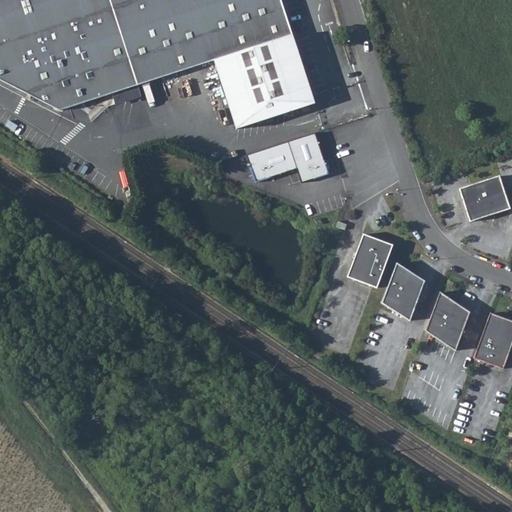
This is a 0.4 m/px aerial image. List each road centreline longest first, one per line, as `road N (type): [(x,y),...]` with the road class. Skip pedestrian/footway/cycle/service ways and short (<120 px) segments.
road 1 (unclassified): [(349,0),(422,222),(443,248),(511,280)]
road 2 (track): [(0,375),(109,511)]
